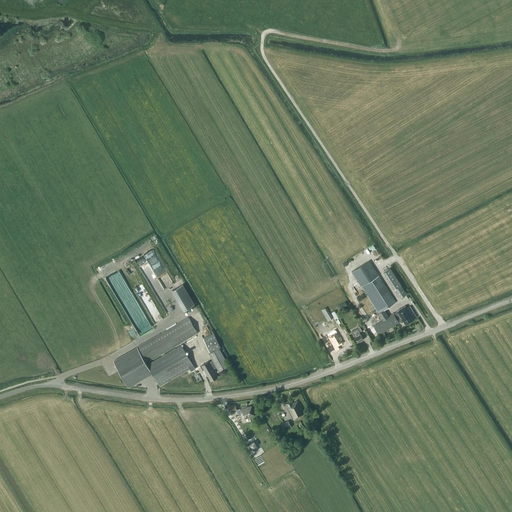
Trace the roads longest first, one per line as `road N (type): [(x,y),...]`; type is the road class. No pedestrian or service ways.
road 1 (unclassified): [(0,398),(53,386),(202,402),(282,388),(511,302)]
road 2 (unknown): [(439,331),(261,44)]
